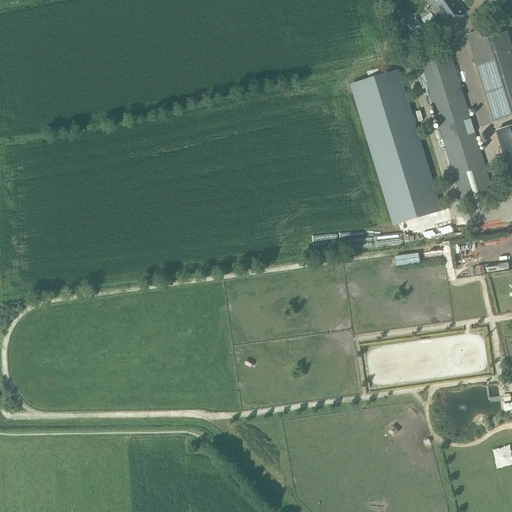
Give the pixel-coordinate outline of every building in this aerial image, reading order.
[(448,26),(466,12),(457,0),(428,0),(437,11),(438,10),(448,24),(447,25),(448,26)] [(410,33),(419,28),(412,17),(403,23),(410,33)] [(511,116),(511,49),(507,33),(497,36),(494,27),(468,36),(494,122),(511,116)] [(452,54),(420,64),(432,105),(463,204),(494,195),(452,54)] [(395,225),(440,211),(397,72),(352,85),(395,225)] [(511,179),(511,126),(497,131),(511,179)] [(483,266),(476,267),(477,275),(484,274),(483,266)]
